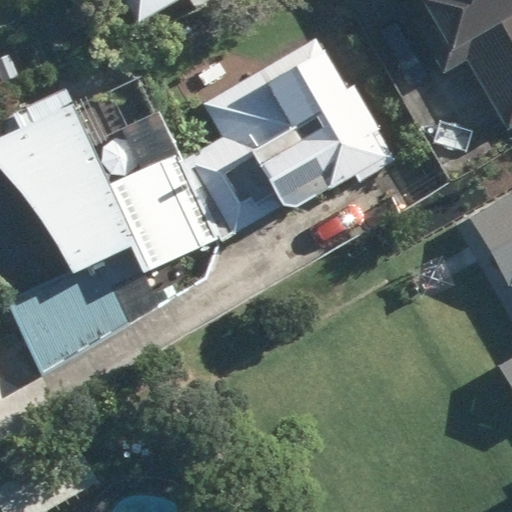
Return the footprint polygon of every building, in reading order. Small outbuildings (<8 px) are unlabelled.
[(140,0),(148,12),(167,0),(140,0)] [(511,0),(420,0),(450,54),(470,43),(511,119),(511,0)] [(76,86),(0,119),(0,153),(119,332),(166,301),(152,280),(279,195),(310,204),(400,157),(337,37),(210,104),(227,137),(129,188),(76,86)] [(511,219),(496,229),(511,256),(511,219)] [(77,436),(0,483),(0,497),(9,511),(56,511),(105,481),(77,436)]
